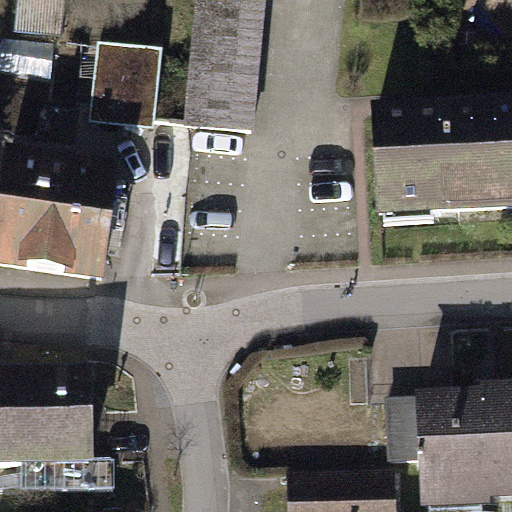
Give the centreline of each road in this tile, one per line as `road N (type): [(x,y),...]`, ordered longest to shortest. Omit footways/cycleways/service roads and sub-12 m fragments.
road 1 (residential): [(189,314),(511,296)]
road 2 (residential): [(189,314),(199,511)]
road 3 (residential): [(0,313),(189,314)]
